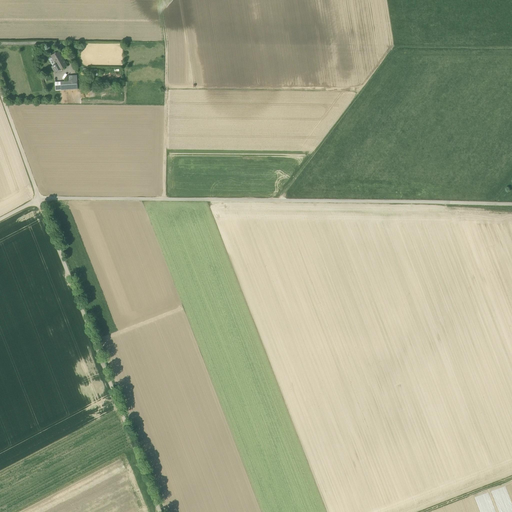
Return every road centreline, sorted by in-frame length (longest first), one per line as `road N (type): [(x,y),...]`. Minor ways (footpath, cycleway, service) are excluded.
road 1 (track): [(0,219),(44,198),(511,203)]
road 2 (track): [(39,199),(159,511)]
road 3 (track): [(159,0),(163,199)]
